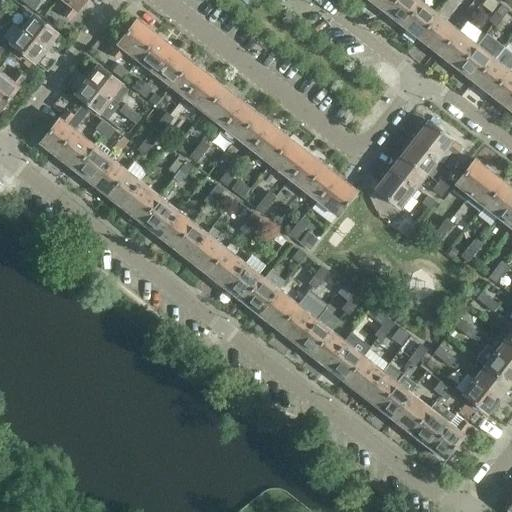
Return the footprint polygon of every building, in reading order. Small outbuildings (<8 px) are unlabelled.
[(78,10),(86,0),(64,0),(70,5),(63,14),(70,19),(77,10),(78,10)] [(370,0),(386,12),(395,0),(370,0)] [(411,8),(417,0),(395,0),(386,12),(402,25),(414,11),(411,8)] [(419,38),(436,15),(417,0),(411,8),(414,11),(402,25),(419,38)] [(502,18),(509,9),(502,4),(495,13),(502,18)] [(0,18),(8,24),(13,17),(5,11),(0,17),(0,18)] [(496,26),(502,18),(495,13),(489,21),(496,26)] [(57,33),(34,15),(22,30),(48,49),(51,45),(49,44),(57,33)] [(476,45),(458,32),(436,15),(419,38),(458,68),(476,45)] [(138,60),(157,36),(136,20),(118,44),(111,54),(118,59),(125,49),(138,60)] [(48,49),(22,30),(11,44),(35,63),(43,52),(44,54),(48,49)] [(172,56),(169,54),(173,49),(157,36),(138,60),(157,75),(172,56)] [(488,69),(495,61),(476,45),(458,68),(474,81),(485,67),(488,69)] [(171,85),(190,62),(188,60),(188,57),(183,54),(180,54),(173,49),(169,54),(172,56),(157,75),(171,85)] [(491,94),(509,71),(495,61),(488,69),(485,67),(474,81),(491,94)] [(185,96),(199,78),(202,80),(206,74),(199,69),(199,66),(194,62),(192,63),(190,62),(171,85),(185,96)] [(122,84),(98,65),(90,76),(88,74),(85,79),(111,99),(122,84)] [(511,73),(509,71),(491,94),(507,107),(511,101),(511,73)] [(0,110),(18,87),(17,86),(25,77),(18,72),(11,81),(0,72),(0,110)] [(204,111),(223,87),(206,74),(202,80),(199,78),(185,96),(204,111)] [(111,99),(85,79),(82,83),(83,84),(75,95),(99,113),(111,99)] [(238,108),(236,106),(240,100),(223,87),(204,111),(224,127),(238,108)] [(237,137),(256,113),(254,112),(254,109),(249,106),(246,106),(240,100),(236,106),(238,108),(224,127),(237,137)] [(127,117),(133,110),(125,104),(119,111),(127,117)] [(58,148),(73,129),(66,125),(74,115),(67,110),(60,119),(59,119),(40,143),(42,144),(43,147),(47,151),(50,151),(56,156),(61,150),(58,148)] [(135,123),(141,117),(133,110),(127,117),(135,123)] [(166,127),(173,119),(166,113),(159,121),(166,127)] [(251,148),(266,129),(268,132),(273,126),(266,121),(265,118),(261,114),(258,115),(256,113),(237,137),(251,148)] [(101,134),(107,126),(101,121),(94,129),(101,134)] [(160,135),(166,127),(159,121),(153,130),(160,135)] [(452,141),(453,140),(429,121),(415,139),(420,143),(418,146),(437,160),(447,147),(456,155),(462,148),(452,141)] [(107,139),(114,131),(107,126),(101,134),(107,139)] [(271,163),(289,139),(273,126),(268,132),(266,129),(251,148),(271,163)] [(74,169),(92,145),(73,129),(58,148),(61,150),(56,156),(74,169)] [(151,147),(157,138),(150,133),(144,141),(151,147)] [(305,160),(302,158),(306,152),(289,139),(271,163),(290,178),(305,160)] [(437,160),(418,146),(420,143),(415,139),(402,155),(426,174),(437,160)] [(144,155),(151,147),(144,141),(138,150),(144,155)] [(202,155),(209,146),(202,141),(196,149),(202,155)] [(97,179),(112,160),(92,145),(74,169),(90,182),(94,177),(97,179)] [(196,163),(202,155),(196,149),(189,158),(196,163)] [(304,189),(322,165),(321,164),(320,161),(316,157),(313,158),(306,152),(302,158),(305,160),(290,178),(304,189)] [(426,174),(402,155),(389,172),(395,176),(397,173),(415,187),(426,174)] [(470,195),(490,169),(486,166),(485,167),(474,159),(456,183),(470,195)] [(107,195),(126,171),(112,160),(97,179),(94,177),(90,182),(97,187),(98,190),(102,194),(105,194),(107,195)] [(187,175),(193,166),(187,161),(180,169),(187,175)] [(233,178),(239,170),(232,165),(226,173),(233,178)] [(317,200),(332,181),(335,183),(339,178),(332,173),(332,170),(327,166),(324,166),(322,165),(304,189),(317,200)] [(181,183),(187,175),(180,169),(174,178),(181,183)] [(484,205),(503,182),(494,174),(495,173),(490,169),(470,195),(484,205)] [(125,200),(139,182),(126,171),(107,195),(108,196),(109,199),(114,203),(116,202),(123,208),(127,202),(125,200)] [(399,208),(415,187),(397,173),(395,176),(389,172),(376,189),(399,208)] [(226,187),(233,178),(226,173),(219,181),(226,187)] [(338,216),(356,192),(339,178),(335,183),(332,181),(317,200),(338,216)] [(140,221),(159,197),(139,182),(125,200),(127,202),(123,208),(140,221)] [(498,216),(511,198),(511,188),(503,182),(484,205),(498,216)] [(217,198),(224,190),(217,185),(210,193),(217,198)] [(211,206),(217,198),(210,193),(204,201),(211,206)] [(269,206),(275,198),(268,193),(262,201),(269,206)] [(163,231),(178,212),(159,197),(140,221),(157,234),(161,228),(163,231)] [(511,227),(511,226),(511,198),(498,216),(511,227)] [(262,215),(269,206),(262,201),(255,209),(262,215)] [(173,247),(192,223),(178,212),(163,231),(161,228),(157,234),(163,239),(164,242),(169,246),(171,245),(173,247)] [(253,226),(259,218),(253,213),(246,221),(253,226)] [(302,232),(308,224),(301,218),(295,226),(302,232)] [(447,232),(453,224),(447,218),(440,226),(447,232)] [(247,235),(253,226),(246,221),(240,229),(247,235)] [(191,252),(206,233),(192,223),(173,247),(175,248),(175,251),(180,255),(183,254),(189,260),(194,254),(191,252)] [(295,241),(302,232),(295,226),(288,235),(295,241)] [(441,239),(447,232),(440,226),(434,234),(441,239)] [(206,273),(225,249),(206,233),(191,252),(194,254),(189,260),(206,273)] [(474,253),(481,245),(474,240),(468,248),(474,253)] [(468,261),(474,253),(468,248),(461,256),(468,261)] [(231,283),(245,264),(225,249),(206,273),(224,286),(228,281),(231,283)] [(502,274),(508,266),(501,261),(495,269),(502,274)] [(263,308),(277,289),(245,264),(231,283),(228,281),(224,286),(230,291),(230,294),(235,297),(238,297),(247,304),(247,307),(252,311),(255,311),(261,316),(265,310),(263,308)] [(322,280),(328,272),(322,267),(315,275),(322,280)] [(496,283),(502,274),(495,269),(489,277),(496,283)] [(316,288),(322,280),(315,275),(309,283),(316,288)] [(278,329),(297,305),(277,289),(263,308),(265,310),(261,316),(278,329)] [(485,305),(490,298),(482,291),(477,298),(485,305)] [(355,306),(361,298),(355,293),(348,301),(355,306)] [(493,311),(499,304),(490,298),(485,305),(493,311)] [(349,314),(355,306),(348,301),(342,309),(349,314)] [(302,339),(316,320),(297,305),(278,329),(295,342),(299,337),(302,339)] [(388,332),(394,323),(388,319),(381,327),(388,332)] [(464,332),(469,325),(461,319),(455,326),(464,332)] [(311,355),(330,331),(316,320),(302,339),(299,337),(295,342),(302,347),(302,350),(307,354),(310,354),(311,355)] [(472,339),(477,332),(469,325),(464,332),(472,339)] [(382,340),(388,332),(381,327),(375,335),(382,340)] [(329,360),(344,342),(330,331),(311,355),(313,356),(313,359),(318,363),(321,363),(328,368),(332,362),(329,360)] [(511,342),(507,338),(496,352),(511,364),(511,342)] [(345,381),(363,357),(344,342),(329,360),(332,362),(328,368),(345,381)] [(422,358),(428,349),(421,344),(414,353),(422,358)] [(442,360),(447,353),(439,347),(434,353),(442,360)] [(511,364),(496,352),(485,366),(510,385),(511,381),(511,364)] [(416,367),(422,358),(414,353),(408,361),(416,367)] [(450,366),(456,359),(447,353),(442,360),(450,366)] [(368,391),(383,372),(363,357),(345,381),(361,394),(365,388),(368,391)] [(510,385),(485,366),(475,380),(500,400),(504,395),(502,394),(510,385)] [(378,407),(396,383),(383,372),(368,391),(365,388),(361,394),(368,399),(368,402),(373,406),(376,405),(378,407)] [(500,400),(475,380),(463,394),(487,413),(495,403),(497,404),(500,400)] [(440,395),(447,386),(441,381),(434,390),(440,395)] [(396,412),(410,393),(396,383),(378,407),(379,408),(380,411),(384,415),(387,414),(394,420),(398,414),(396,412)] [(447,400),(453,391),(447,386),(440,395),(447,400)] [(411,433),(430,409),(410,393),(396,412),(398,414),(394,420),(411,433)] [(480,416),(465,404),(459,413),(474,424),(480,416)] [(435,443),(450,424),(430,409),(411,433),(428,446),(432,441),(435,443)] [(445,459),(463,435),(470,425),(463,420),(456,429),(450,424),(435,443),(432,441),(428,446),(434,451),(435,454),(439,458),(442,457),(445,459)]
